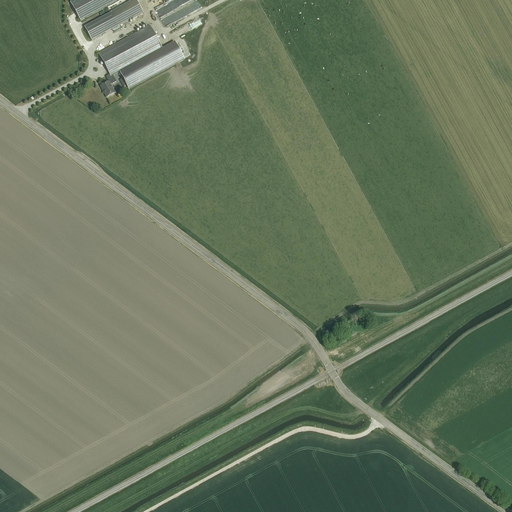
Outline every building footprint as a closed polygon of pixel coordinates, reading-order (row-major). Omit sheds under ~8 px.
[(76,0),(71,3),(80,21),(119,0),(76,0)] [(110,13),(84,28),(87,34),(89,37),(91,41),(118,26),(119,28),(140,16),(131,1),(110,12),(110,13)] [(187,30),(194,26),(194,27),(202,24),(200,19),(185,26),(187,30)] [(99,54),(98,54),(110,75),(106,77),(109,82),(101,87),(107,98),(116,94),(111,85),(116,82),(113,75),(119,72),(162,48),(150,26),(99,54)] [(130,91),(185,61),(174,42),(162,48),(119,72),(130,91)]
